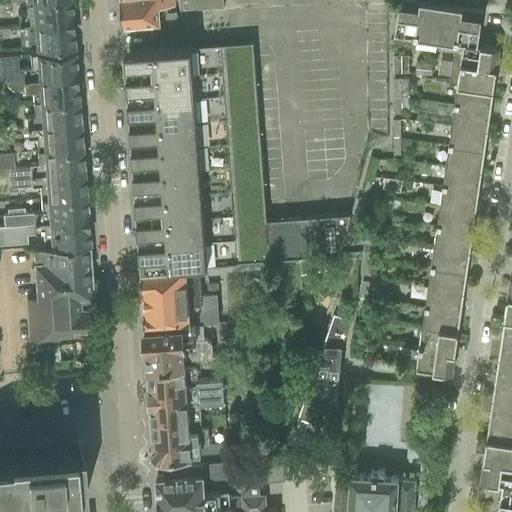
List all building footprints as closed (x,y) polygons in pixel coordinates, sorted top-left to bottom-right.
[(18,11),(18,23),(69,19),(68,9),(71,6),(70,0),(24,0),(26,10),(18,11)] [(175,0),(121,0),(123,24),(160,21),(159,4),(176,3),(175,0)] [(182,0),(183,10),(223,8),(222,0),(182,0)] [(415,45),(417,37),(422,1),(413,0),(399,0),(393,42),(415,45)] [(417,37),(436,40),(441,4),(422,1),(417,37)] [(436,40),(455,43),(460,7),(441,4),(436,40)] [(460,7),(455,43),(477,45),(482,10),(460,7)] [(69,19),(18,23),(19,34),(20,48),(28,47),(71,44),(71,41),(73,39),(73,32),(70,29),(69,19)] [(455,43),(452,62),(496,68),(499,48),(477,45),(455,43)] [(127,76),(129,76),(255,67),(254,57),(193,62),(192,45),(125,50),(127,76)] [(17,55),(0,56),(0,81),(5,81),(5,80),(74,75),(73,63),(75,61),(75,56),(72,53),(72,49),(52,51),(28,53),(29,67),(21,68),(18,68),(17,55)] [(393,55),(393,72),(409,72),(409,55),(393,55)] [(449,84),(457,85),(493,91),(496,68),(452,62),(449,84)] [(129,76),(127,76),(128,92),(129,100),(131,100),(257,91),(257,88),(255,67),(129,76)] [(74,75),(5,80),(5,81),(5,86),(11,91),(32,89),(33,102),(78,98),(77,87),(74,85),(74,75)] [(393,78),(393,97),(409,98),(409,78),(393,78)] [(457,85),(454,104),(490,109),(493,91),(457,85)] [(131,100),(129,100),(130,116),(131,124),(133,124),(259,114),(257,91),(131,100)] [(409,98),(393,97),(393,113),(409,113),(409,98)] [(26,115),(26,127),(77,123),(77,111),(79,108),(78,98),(33,102),(33,115),(26,115)] [(454,104),(451,124),(487,129),(490,109),(454,104)] [(133,124),(131,124),(132,140),(132,148),(135,148),(260,138),(259,114),(133,124)] [(35,137),(36,150),(82,146),(81,136),(78,133),(77,123),(26,127),(27,138),(35,137)] [(451,124),(448,145),(484,150),(487,129),(451,124)] [(135,148),(132,148),(134,164),(134,172),(136,172),(262,162),(260,138),(135,148)] [(448,145),(445,165),(481,170),(484,150),(448,145)] [(0,152),(0,169),(7,169),(7,176),(81,170),(81,160),(83,157),(82,146),(36,150),(37,162),(29,163),(29,167),(14,168),(13,152),(0,152)] [(371,157),(366,174),(373,175),(378,159),(371,157)] [(136,172),(134,172),(135,188),(136,196),(138,195),(264,186),(262,162),(136,172)] [(445,165),(442,185),(478,190),(481,170),(445,165)] [(81,170),(7,176),(8,187),(31,185),(39,185),(40,198),(86,194),(85,183),(82,181),(81,170)] [(373,175),(366,174),(362,190),(368,192),(373,175)] [(442,185),(440,206),(475,211),(478,190),(442,185)] [(138,195),(136,196),(137,211),(138,219),(140,219),(266,210),(264,186),(138,195)] [(7,214),(2,214),(3,225),(20,224),(34,223),(85,219),(84,208),(86,204),(86,194),(40,198),(41,210),(41,211),(23,213),(23,207),(6,209),(7,214)] [(360,196),(355,214),(362,215),(367,198),(360,196)] [(440,206),(437,226),(472,231),(475,211),(440,206)] [(140,219),(138,219),(139,235),(139,243),(142,243),(267,234),(266,219),(266,210),(140,219)] [(266,219),(267,234),(269,259),(339,254),(350,213),(266,219)] [(362,215),(355,214),(351,230),(357,232),(362,215)] [(3,226),(0,226),(0,244),(26,242),(26,234),(35,233),(43,233),(44,246),(45,245),(45,247),(87,244),(89,244),(89,242),(87,242),(86,240),(89,237),(88,232),(86,230),(85,219),(34,223),(20,224),(3,225),(3,226)] [(437,226),(434,246),(470,252),(472,231),(437,226)] [(142,243),(139,243),(141,259),(141,269),(199,264),(269,259),(267,234),(142,243)] [(368,240),(366,257),(373,258),(375,241),(368,240)] [(36,297),(26,297),(30,339),(58,337),(58,332),(88,330),(86,309),(92,308),(89,270),(91,270),(91,266),(93,266),(92,262),(90,262),(90,258),(88,258),(87,244),(45,247),(45,245),(44,246),(28,248),(28,250),(33,250),(34,265),(29,268),(30,276),(35,279),(36,297)] [(434,246),(431,267),(467,272),(470,252),(434,246)] [(373,258),(366,257),(363,274),(370,275),(373,258)] [(141,269),(145,327),(203,323),(219,321),(217,293),(201,294),(199,264),(141,269)] [(431,267),(428,287),(464,292),(467,272),(431,267)] [(362,280),(360,298),(367,299),(369,281),(362,280)] [(428,287),(425,307),(461,313),(464,292),(428,287)] [(367,299),(360,298),(357,315),(364,315),(367,299)] [(425,307),(422,328),(458,333),(461,313),(425,307)] [(351,320),(334,313),(297,417),(314,424),(323,399),(337,400),(342,345),(351,320)] [(511,319),(504,318),(501,338),(511,340),(511,319)] [(357,320),(354,339),(360,340),(363,321),(357,320)] [(145,327),(149,370),(196,367),(236,364),(236,354),(224,355),(224,354),(212,355),(211,342),(206,338),(204,338),(203,323),(145,327)] [(422,328),(419,348),(455,353),(458,333),(422,328)] [(511,340),(501,338),(498,359),(511,360),(511,340)] [(360,340),(354,339),(352,355),(358,356),(360,340)] [(455,353),(419,348),(416,368),(452,373),(455,353)] [(511,360),(498,359),(495,379),(511,381),(511,360)] [(149,370),(150,394),(223,389),(222,378),(197,379),(196,367),(149,370)] [(511,381),(495,379),(492,400),(511,402),(511,381)] [(150,394),(152,419),(200,415),(199,402),(224,401),(223,389),(150,394)] [(244,390),(240,399),(251,405),(256,396),(244,390)] [(511,402),(492,400),(489,420),(511,423),(511,402)] [(200,415),(152,419),(155,456),(195,453),(197,453),(201,453),(200,447),(200,444),(209,443),(208,431),(207,429),(201,429),(201,428),(200,415)] [(511,423),(489,420),(486,440),(511,444),(511,423)] [(511,444),(486,440),(483,459),(511,463),(511,444)] [(0,511),(2,511),(7,510),(41,507),(41,511),(68,511),(68,505),(83,504),(79,444),(0,449),(0,511)] [(259,447),(240,453),(241,459),(260,453),(259,447)] [(158,511),(163,511),(167,511),(243,506),(242,497),(260,495),(257,459),(231,461),(164,466),(165,476),(158,476),(158,475),(156,475),(158,511)] [(480,481),(502,484),(511,485),(511,463),(483,459),(480,481)] [(351,474),(335,472),(332,511),(413,511),(416,478),(399,477),(399,475),(384,474),(385,469),(371,468),(371,473),(351,472),(351,474)] [(497,511),(511,511),(511,485),(502,484),(497,511)] [(243,506),(167,511),(276,511),(276,509),(265,510),(264,495),(260,495),(242,497),(243,506)]
